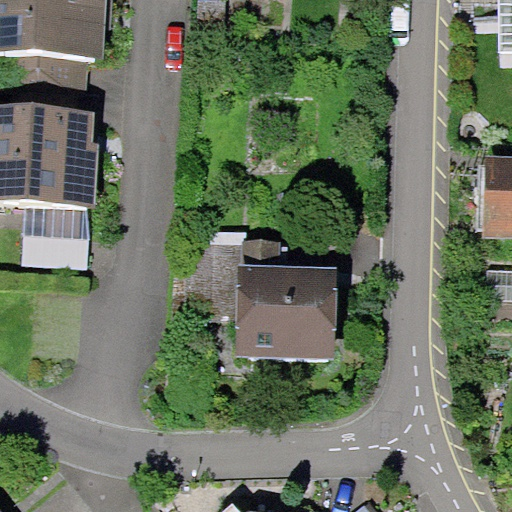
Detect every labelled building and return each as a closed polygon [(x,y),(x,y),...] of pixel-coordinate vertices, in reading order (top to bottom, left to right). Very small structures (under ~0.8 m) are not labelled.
[(110,0),(0,0),(0,60),(108,65),(110,0)] [(511,0),(492,0),(492,42),(511,42),(511,0)] [(101,118),(0,112),(0,209),(95,215),(101,118)] [(511,166),(489,165),(485,238),(511,239),(511,166)] [(342,288),(247,283),(242,377),(337,382),(342,288)]
